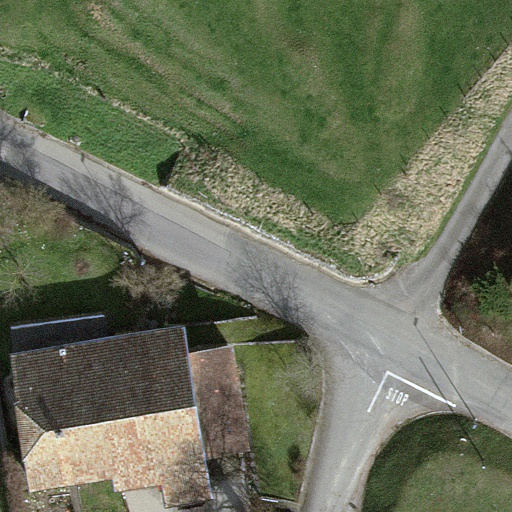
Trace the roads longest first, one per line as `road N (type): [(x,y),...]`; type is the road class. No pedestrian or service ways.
road 1 (residential): [(0,142),(386,340)]
road 2 (residential): [(386,340),(331,511)]
road 3 (residential): [(386,340),(511,409)]
